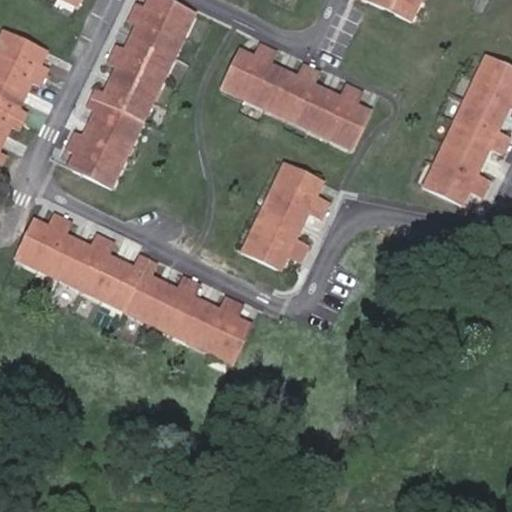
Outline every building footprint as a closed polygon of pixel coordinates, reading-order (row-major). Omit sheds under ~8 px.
[(108,189),(190,15),(160,0),(146,0),(143,8),(135,5),(126,22),(134,26),(122,52),(114,48),(106,66),(113,69),(101,95),(94,92),(85,110),(92,113),(81,139),(73,135),(64,152),(73,155),(66,170),(108,189)] [(362,0),(407,21),(416,0),(362,0)] [(0,170),(6,159),(0,156),(0,149),(10,128),(19,132),(27,115),(18,111),(32,84),(40,88),(48,71),(40,67),(46,55),(6,34),(0,45),(0,170)] [(237,51),(220,86),(353,149),(370,113),(357,106),(362,95),(346,87),(340,99),(313,87),(318,75),(303,67),(297,80),(271,67),(277,54),(258,46),(252,58),(237,51)] [(511,72),(486,60),(425,190),(462,208),(469,194),(480,198),(489,182),(478,176),(489,152),(502,157),(509,141),(498,135),(510,110),(511,110),(511,72)] [(323,186),(286,168),(242,256),(281,275),(288,259),(300,265),(307,249),(296,243),(308,217),(320,222),(328,206),(317,199),(323,186)] [(33,221),(15,258),(232,364),(250,327),(238,321),(243,308),(224,298),(218,311),(194,300),(200,287),(183,279),(177,291),(151,279),(156,266),(138,257),(132,269),(108,258),(113,246),(95,237),(89,248),(65,236),(70,225),(53,216),(47,228),(33,221)] [(480,344),(470,358),(479,363),(489,349),(480,344)]
